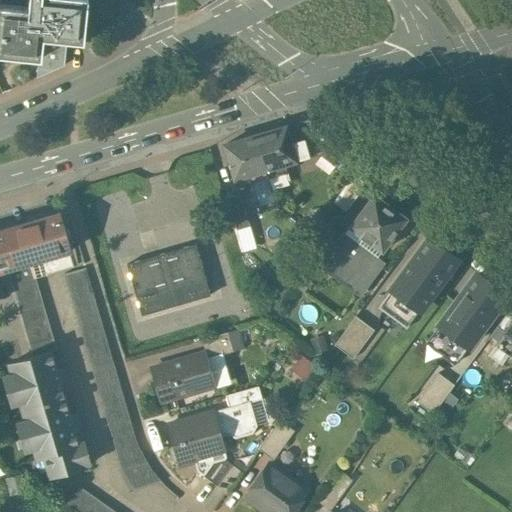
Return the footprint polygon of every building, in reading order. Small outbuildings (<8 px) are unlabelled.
[(27,0),(27,9),(0,5),(0,54),(38,59),(41,60),(43,39),(65,41),(78,42),(82,0),(27,0)] [(65,41),(43,39),(41,60),(38,59),(36,77),(63,65),(65,41)] [(299,123),(286,127),(291,144),(304,140),(299,123)] [(286,127),(255,136),(265,170),(296,161),(291,144),(286,127)] [(362,151),(336,132),(326,145),(341,156),(336,163),(346,171),(362,151)] [(255,136),(224,145),(235,179),(265,170),(255,136)] [(304,140),(291,144),(296,161),(309,157),(304,140)] [(354,175),(333,202),(346,211),(366,184),(354,175)] [(246,250),(260,244),(240,191),(225,196),(246,250)] [(406,219),(373,195),(349,227),(382,252),(406,219)] [(60,215),(0,232),(0,270),(7,269),(31,262),(32,261),(42,258),(68,250),(70,249),(60,215)] [(349,227),(319,268),(321,268),(326,261),(342,272),(343,278),(342,279),(359,292),(380,264),(375,261),(382,252),(349,227)] [(457,259),(428,238),(377,307),(406,328),(457,259)] [(195,245),(127,264),(141,315),(210,296),(195,245)] [(68,250),(42,258),(47,273),(72,265),(68,250)] [(31,262),(7,269),(32,357),(50,352),(56,350),(31,262)] [(135,436),(85,267),(63,273),(122,471),(133,490),(161,482),(152,470),(141,453),(135,436)] [(477,274),(426,343),(454,364),(505,295),(477,274)] [(511,311),(510,310),(497,327),(505,333),(511,323),(511,311)] [(356,316),(334,345),(353,359),(374,330),(356,316)] [(228,332),(201,340),(205,353),(207,359),(219,356),(233,352),(228,332)] [(511,353),(511,338),(505,333),(496,346),(510,356),(511,353)] [(32,357),(8,365),(36,459),(44,457),(50,478),(85,467),(84,465),(90,463),(83,442),(78,444),(73,428),(79,426),(75,414),(69,416),(59,382),(65,380),(61,368),(55,370),(50,352),(32,357)] [(219,356),(207,359),(205,353),(199,354),(207,381),(212,386),(213,387),(214,386),(231,381),(224,359),(219,356)] [(199,354),(151,368),(161,402),(184,395),(188,393),(192,390),(193,385),(207,381),(199,354)] [(438,373),(416,402),(433,414),(454,385),(438,373)] [(254,400),(257,419),(266,417),(263,399),(254,400)] [(250,401),(168,425),(174,447),(172,448),(170,451),(173,459),(175,460),(178,460),(179,465),(194,461),(225,452),(220,437),(229,435),(235,438),(253,433),(257,426),(250,401)] [(511,408),(501,423),(511,431),(511,408)] [(280,420),(258,450),(273,460),(294,431),(280,420)] [(433,435),(423,428),(418,435),(427,442),(433,435)] [(225,452),(194,461),(197,471),(204,476),(213,463),(225,459),(226,457),(225,452)] [(225,459),(213,463),(204,476),(217,486),(232,465),(225,459)] [(232,465),(217,486),(226,493),(242,472),(232,465)] [(292,511),(307,492),(269,465),(245,497),(266,511),(292,511)] [(342,471),(319,502),(330,511),(353,480),(342,471)] [(117,511),(79,486),(66,504),(74,510),(77,511),(117,511)]
